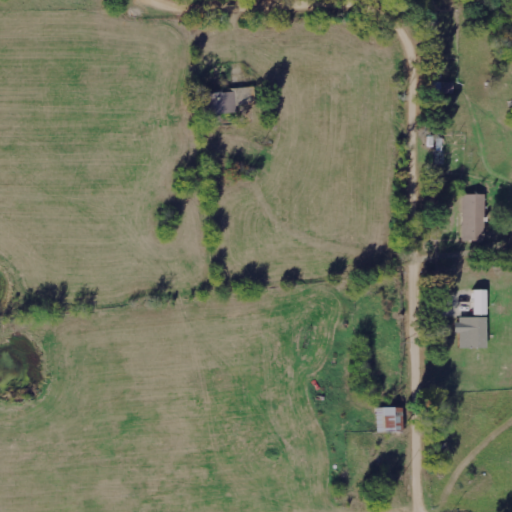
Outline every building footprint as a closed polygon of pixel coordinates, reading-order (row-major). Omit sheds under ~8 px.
[(455,93),(455,83),(430,82),(430,92),(455,93)] [(203,92),(204,122),(219,122),(219,114),(237,113),(237,107),(255,106),(254,90),(203,92)] [(463,241),(484,241),(485,195),(463,194),(463,241)] [(473,315),(486,315),(487,291),(474,290),(473,315)] [(487,318),(457,317),(456,333),(460,333),(460,348),(486,349),(487,318)] [(404,431),(403,407),(377,408),(378,432),(404,431)]
